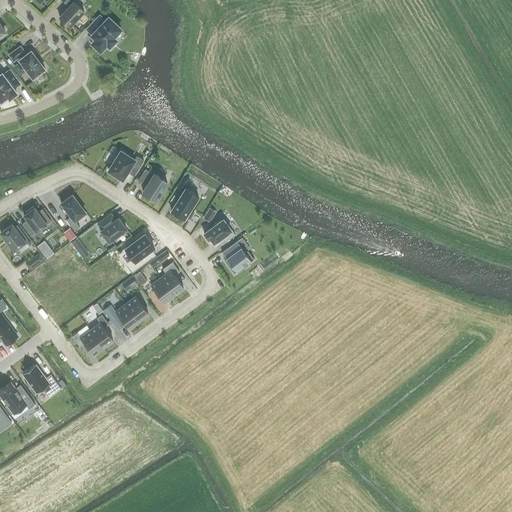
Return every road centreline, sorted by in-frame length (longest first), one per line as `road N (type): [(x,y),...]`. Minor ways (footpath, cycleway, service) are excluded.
road 1 (residential): [(0,207),(77,168),(183,236),(219,283),(87,382),(50,331)]
road 2 (residential): [(0,120),(65,94),(80,72),(76,56),(11,0)]
